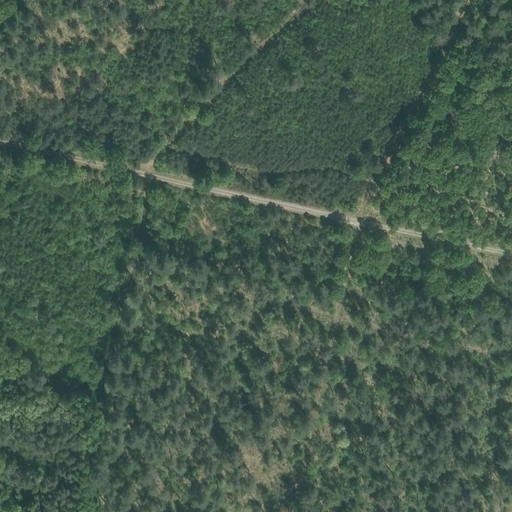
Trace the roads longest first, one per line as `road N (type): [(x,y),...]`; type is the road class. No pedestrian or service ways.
road 1 (track): [(355,218),(0,141)]
road 2 (track): [(141,172),(140,234),(101,381)]
road 3 (track): [(511,254),(355,218)]
